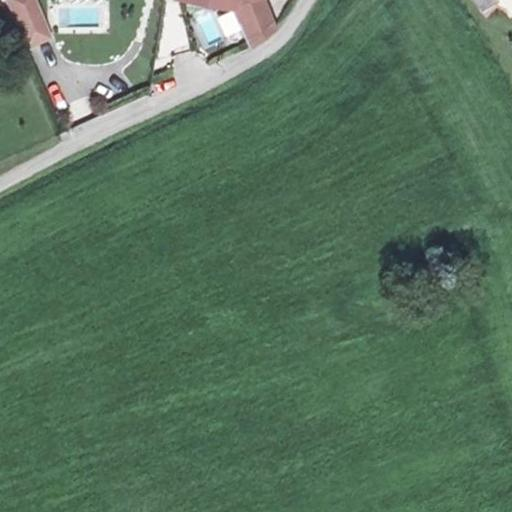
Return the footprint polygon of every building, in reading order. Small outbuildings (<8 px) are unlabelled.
[(32,0),(10,0),(26,39),(45,32),(32,0)] [(258,0),(194,0),(229,8),(247,42),(270,26),(258,0)] [(472,0),(480,12),(499,1),(498,0),(472,0)] [(189,13),(204,45),(218,38),(203,6),(189,13)] [(222,37),(237,32),(229,12),(214,18),(222,37)]
